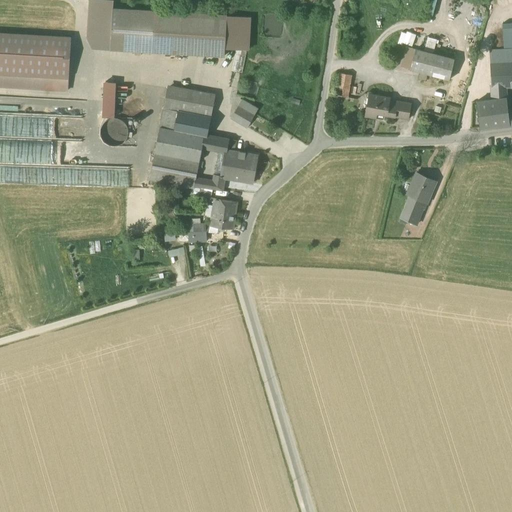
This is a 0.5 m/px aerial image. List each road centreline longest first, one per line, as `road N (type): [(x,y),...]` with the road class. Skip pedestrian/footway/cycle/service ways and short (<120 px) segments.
road 1 (unclassified): [(308,511),(236,271),(250,210),(316,145),(511,131)]
road 2 (track): [(236,271),(0,340)]
